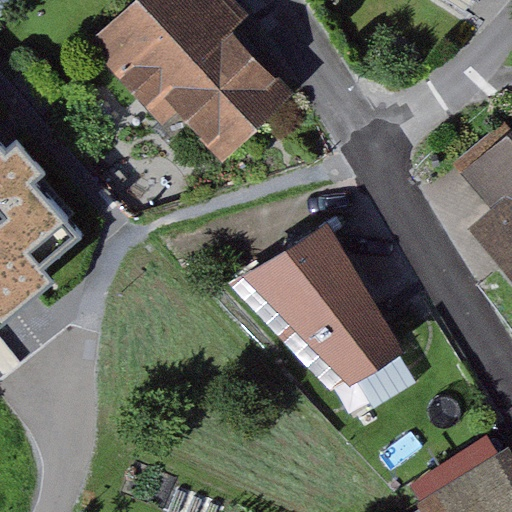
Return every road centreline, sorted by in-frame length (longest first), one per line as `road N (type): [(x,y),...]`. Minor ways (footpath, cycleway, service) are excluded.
road 1 (residential): [(511,363),(385,145)]
road 2 (residential): [(385,145),(280,0)]
road 3 (residential): [(385,145),(454,97),(511,36)]
road 4 (track): [(89,323),(0,206)]
